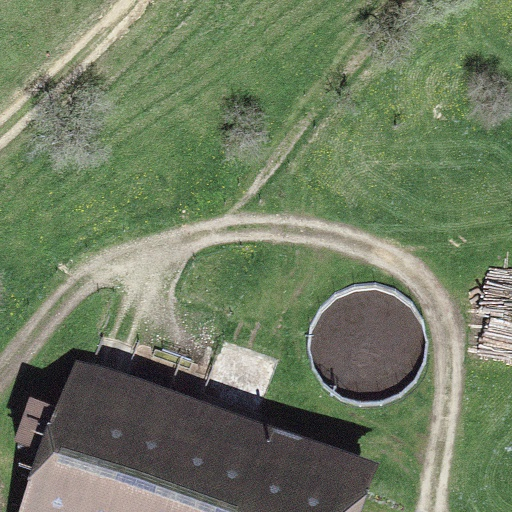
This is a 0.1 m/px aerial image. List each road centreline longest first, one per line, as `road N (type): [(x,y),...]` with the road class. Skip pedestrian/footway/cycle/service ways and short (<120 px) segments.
road 1 (track): [(433,499),(453,422),(446,324),(405,268),(303,236),(201,242),(103,272),(0,386)]
road 2 (track): [(201,242),(400,0)]
road 3 (track): [(0,139),(145,0)]
